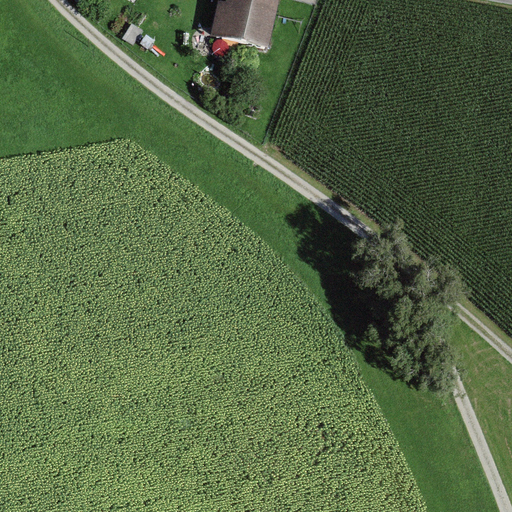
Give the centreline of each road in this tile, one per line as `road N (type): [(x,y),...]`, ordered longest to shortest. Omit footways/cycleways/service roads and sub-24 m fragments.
road 1 (track): [(64,0),(172,101),(353,220),(416,280),(511,501)]
road 2 (track): [(511,362),(416,280)]
